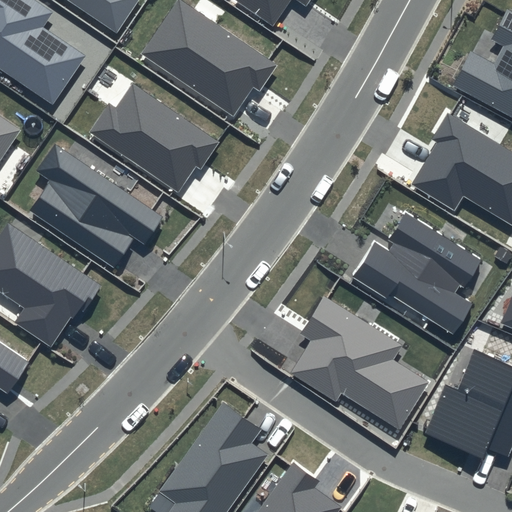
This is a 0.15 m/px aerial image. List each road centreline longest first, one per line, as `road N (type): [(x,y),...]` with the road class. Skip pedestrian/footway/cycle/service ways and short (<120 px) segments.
road 1 (residential): [(409,0),(293,194),(188,328)]
road 2 (residential): [(188,328),(381,460),(500,511)]
road 3 (residential): [(188,328),(7,511)]
